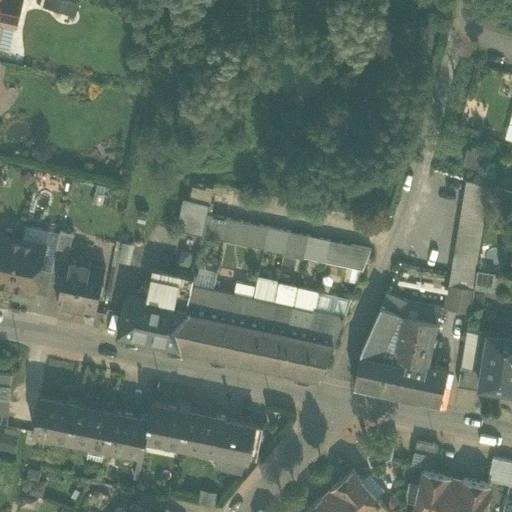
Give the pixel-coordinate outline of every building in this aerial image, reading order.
[(0,0),(0,26),(1,20),(16,23),(21,0),(0,0)] [(42,0),(42,3),(74,12),(76,0),(42,0)] [(463,160),(480,165),(484,150),(467,145),(463,160)] [(449,285),(473,290),(474,287),(476,273),(490,186),(466,179),(449,285)] [(176,228),(203,234),(208,213),(210,203),(183,197),(176,228)] [(229,217),(208,213),(203,234),(224,239),(229,217)] [(249,222),(229,217),(224,239),(244,243),(249,222)] [(269,226),(249,222),(244,243),(264,248),(269,226)] [(22,238),(45,243),(49,227),(25,223),(22,238)] [(289,230),(269,226),(264,248),(284,252),(289,230)] [(49,227),(45,243),(57,246),(61,230),(49,227)] [(57,246),(52,268),(50,278),(61,281),(67,258),(73,231),(61,229),(61,230),(57,246)] [(309,235),(289,230),(284,252),(304,256),(309,235)] [(0,281),(12,284),(22,238),(0,232),(0,281)] [(329,239),(309,235),(304,256),(324,261),(329,239)] [(45,243),(22,238),(12,284),(35,290),(40,266),(45,243)] [(371,248),(329,239),(324,261),(363,269),(371,248)] [(52,268),(57,246),(45,243),(40,266),(52,268)] [(57,301),(96,309),(106,266),(67,258),(61,281),(57,301)] [(442,287),(444,267),(396,263),(395,282),(442,287)] [(47,292),(50,278),(52,268),(40,266),(35,290),(47,292)] [(118,332),(179,345),(193,282),(176,279),(152,273),(146,297),(127,293),(118,332)] [(496,276),(476,273),(474,287),(494,290),(496,276)] [(179,345),(199,350),(214,287),(193,282),(179,345)] [(470,313),(473,290),(449,285),(445,307),(470,313)] [(199,350),(219,354),(234,291),(214,287),(199,350)] [(381,304),(389,307),(395,294),(387,290),(381,304)] [(219,354),(239,358),(254,296),(234,291),(219,354)] [(354,384),(426,400),(433,364),(427,363),(428,362),(437,320),(440,306),(406,299),(395,294),(389,307),(381,304),(362,347),(354,384)] [(239,358),(259,363),(274,300),(254,296),(239,358)] [(259,363),(279,367),(294,305),(274,300),(259,363)] [(279,367),(299,371),(314,310),(294,305),(279,367)] [(344,316),(314,310),(299,371),(321,376),(334,343),(344,316)] [(428,362),(433,363),(442,321),(437,320),(428,362)] [(467,327),(461,363),(483,366),(489,331),(467,327)] [(481,385),(511,390),(511,335),(489,331),(483,366),(480,385),(481,385)] [(426,400),(441,403),(449,367),(437,364),(438,362),(435,361),(435,363),(433,363),(428,362),(427,363),(433,364),(426,400)] [(458,385),(480,389),(481,385),(480,385),(483,366),(461,363),(458,385)] [(449,367),(441,403),(446,404),(454,368),(449,367)] [(0,370),(0,382),(11,384),(12,372),(0,370)] [(0,403),(9,404),(11,384),(0,382),(0,403)] [(33,428),(70,436),(77,404),(78,400),(67,398),(66,402),(40,397),(33,428)] [(153,403),(150,415),(146,435),(182,443),(189,410),(190,406),(180,404),(179,408),(153,403)] [(102,409),(77,404),(70,436),(106,443),(113,412),(114,407),(103,405),(102,409)] [(216,416),(189,410),(182,443),(219,450),(226,418),(227,414),(216,411),(216,416)] [(139,417),(113,412),(106,443),(143,451),(146,435),(150,415),(140,412),(139,417)] [(256,424),(226,418),(219,450),(246,456),(249,438),(252,439),(256,424)] [(2,429),(0,428),(0,445),(14,448),(17,425),(3,423),(2,429)] [(246,456),(256,458),(263,425),(256,424),(252,439),(249,438),(246,456)] [(370,441),(373,452),(394,445),(397,434),(393,433),(370,441)] [(412,462),(433,467),(438,445),(417,440),(412,462)] [(391,458),(394,445),(373,452),(367,454),(371,465),(391,458)] [(488,479),(509,484),(511,470),(511,461),(493,457),(488,479)] [(387,511),(390,510),(379,497),(378,498),(363,481),(364,480),(353,467),(331,486),(335,491),(326,498),(322,494),(307,507),(301,511),(387,511)] [(486,511),(490,498),(489,498),(492,483),(463,477),(462,483),(459,482),(454,505),(448,504),(453,481),(450,480),(452,475),(423,468),(420,483),(419,483),(413,509),(414,509),(413,511),(486,511)] [(283,511),(301,511),(307,507),(300,498),(283,511)] [(150,511),(136,501),(127,511),(150,511)]
